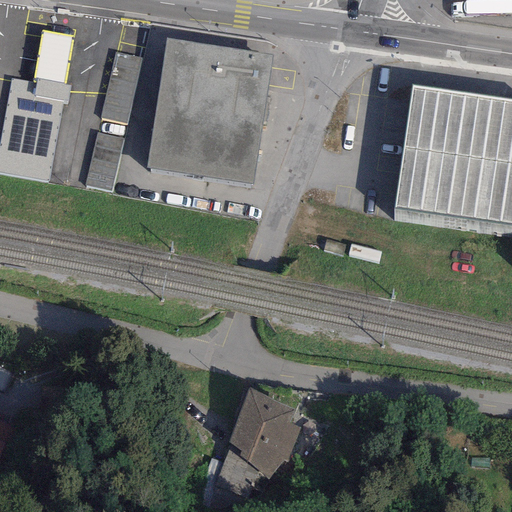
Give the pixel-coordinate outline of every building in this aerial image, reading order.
[(36,79),(65,84),(73,37),(41,32),(32,83),(35,83),(36,79)] [(271,54),(165,38),(146,167),(251,183),(271,54)] [(114,53),(99,118),(126,124),(141,59),(114,53)] [(32,83),(9,79),(0,141),(0,174),(49,183),(65,84),(36,79),(35,83),(32,83)] [(511,227),(511,99),(411,85),(393,211),(511,227)] [(96,133),(84,186),(111,192),(123,138),(96,133)] [(293,409),(248,389),(227,443),(209,503),(243,511),(258,475),(266,482),(283,460),(287,464),(299,428),(288,424),(293,409)] [(0,460),(12,426),(0,421),(0,460)]
